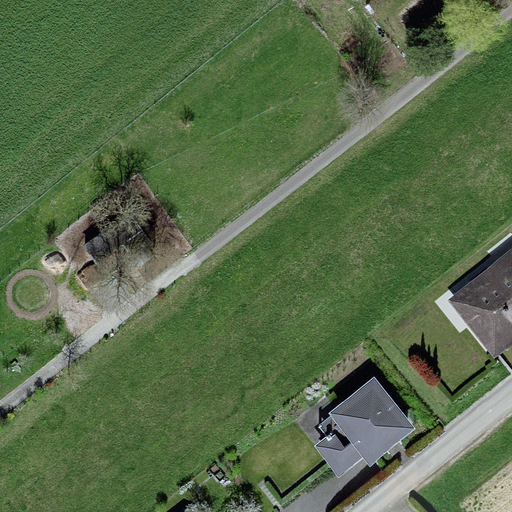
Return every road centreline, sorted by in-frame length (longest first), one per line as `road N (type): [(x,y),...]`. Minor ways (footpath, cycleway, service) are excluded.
road 1 (residential): [(511,5),(0,419)]
road 2 (residential): [(511,388),(355,511)]
